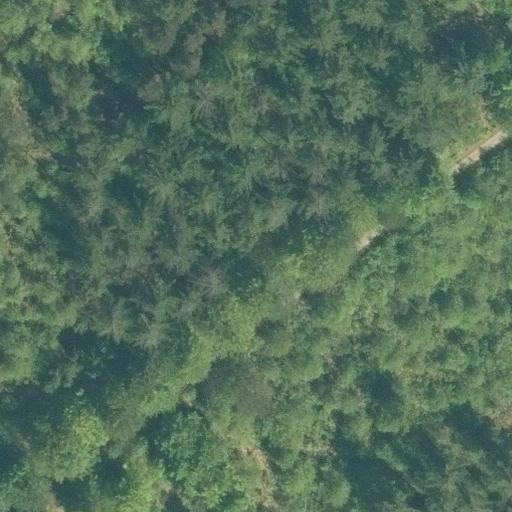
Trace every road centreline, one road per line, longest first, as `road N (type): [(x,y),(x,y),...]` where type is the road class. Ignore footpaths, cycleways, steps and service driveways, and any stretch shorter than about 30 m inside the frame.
road 1 (track): [(4,511),(511,125)]
road 2 (track): [(259,0),(0,195)]
